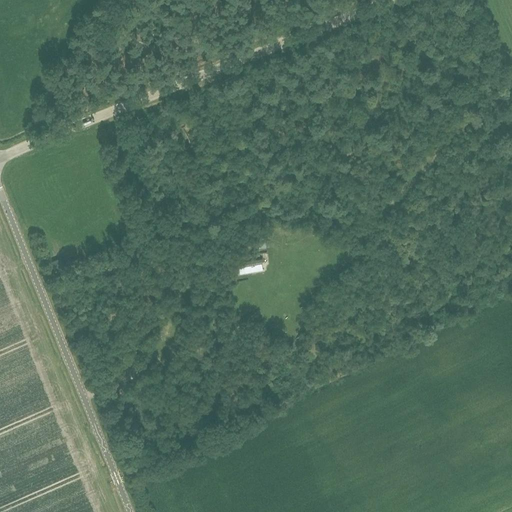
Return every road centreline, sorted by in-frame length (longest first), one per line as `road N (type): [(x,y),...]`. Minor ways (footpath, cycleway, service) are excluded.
road 1 (unclassified): [(0,159),(389,0)]
road 2 (unclassified): [(130,511),(0,191)]
